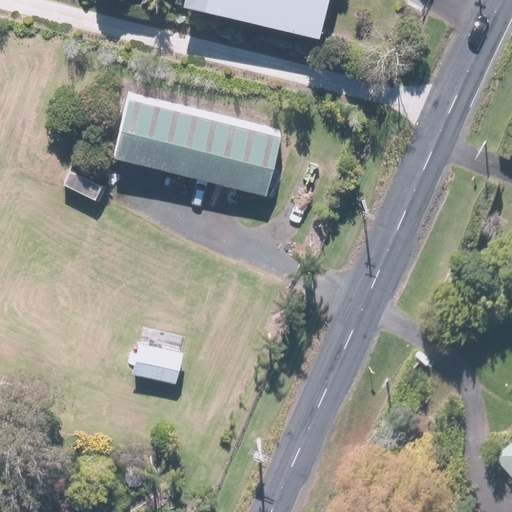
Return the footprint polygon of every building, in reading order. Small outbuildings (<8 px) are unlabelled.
[(192,0),(321,32),(329,0),(192,0)] [(281,130),(129,92),(115,150),(267,188),(281,130)] [(126,337),(95,324),(78,363),(109,377),(126,337)] [(184,348),(140,338),(133,369),(176,379),(184,348)] [(511,439),(499,450),(511,465),(511,439)]
